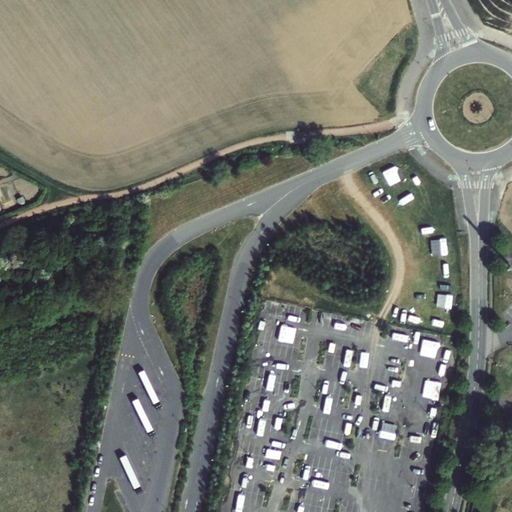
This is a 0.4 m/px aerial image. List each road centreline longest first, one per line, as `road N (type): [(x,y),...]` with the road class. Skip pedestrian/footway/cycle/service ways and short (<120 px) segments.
road 1 (unclassified): [(189,511),(244,261),(277,211),(312,179)]
road 2 (residential): [(450,511),(477,363),(478,254)]
road 3 (unclassified): [(139,293),(176,400),(154,511)]
road 4 (unclassified): [(139,293),(93,511)]
road 5 (unclassified): [(312,179),(177,237),(153,259),(139,293)]
road 6 (unclassified): [(312,179),(427,129)]
